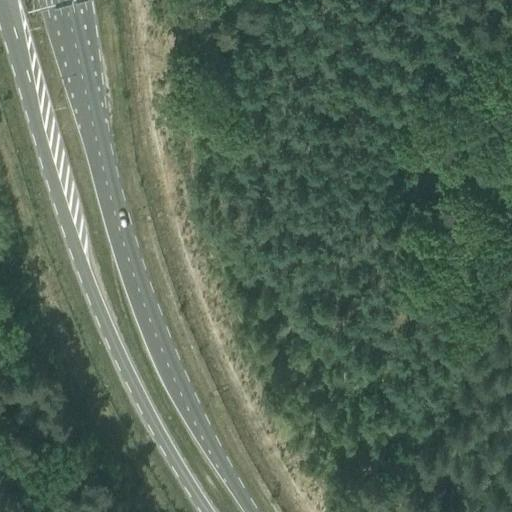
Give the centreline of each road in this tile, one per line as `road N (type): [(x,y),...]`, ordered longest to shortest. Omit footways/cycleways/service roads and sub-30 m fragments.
road 1 (primary): [(0,0),(81,269),(124,370),(207,511)]
road 2 (primary): [(252,511),(160,349),(93,135),(65,0)]
road 3 (track): [(339,479),(422,466),(511,229)]
road 4 (track): [(167,93),(260,0)]
